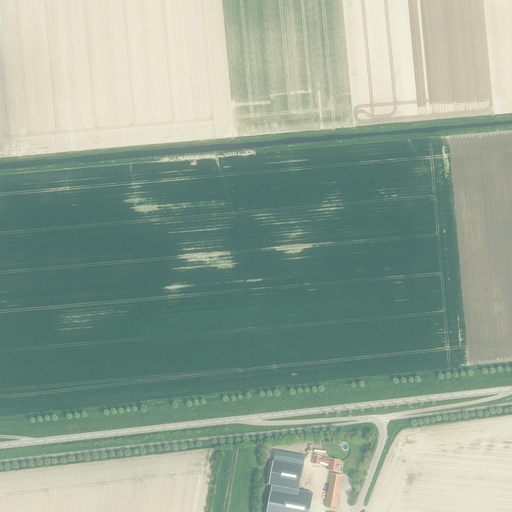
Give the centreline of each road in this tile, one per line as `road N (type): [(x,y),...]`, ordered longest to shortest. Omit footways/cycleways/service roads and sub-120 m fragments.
road 1 (secondary): [(252,418),(510,389)]
road 2 (secondary): [(27,442),(252,418)]
road 3 (unclassified): [(381,416),(510,389)]
road 4 (unclassified): [(252,418),(381,416)]
